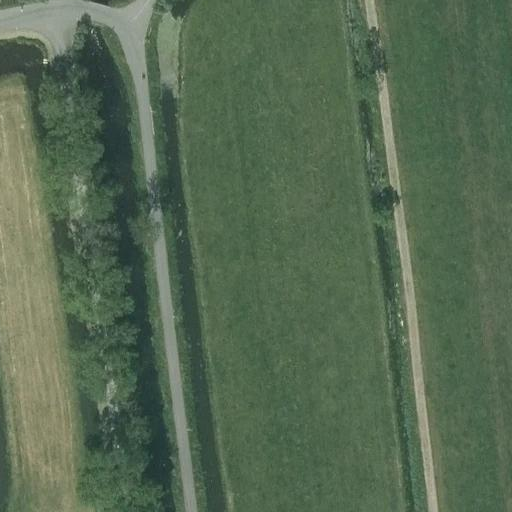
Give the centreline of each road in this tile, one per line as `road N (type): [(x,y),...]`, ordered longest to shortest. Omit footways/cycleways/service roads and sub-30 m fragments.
road 1 (unclassified): [(191,511),(139,84),(125,29)]
road 2 (unclassified): [(0,21),(78,11),(125,29)]
